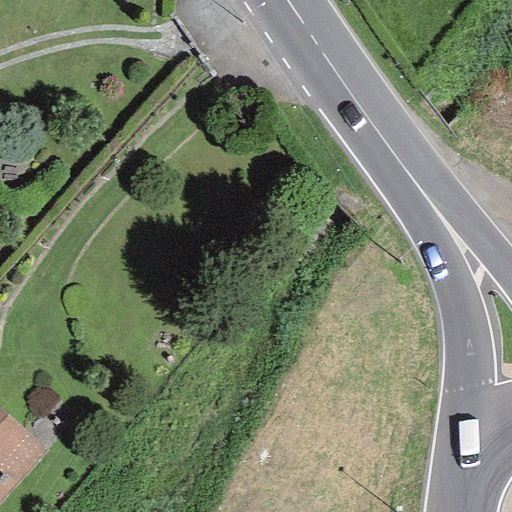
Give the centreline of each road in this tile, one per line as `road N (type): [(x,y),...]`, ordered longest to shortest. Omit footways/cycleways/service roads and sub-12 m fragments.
road 1 (primary): [(427,204),(463,297),(474,412),(463,510)]
road 2 (primary): [(427,204),(343,105),(271,0)]
